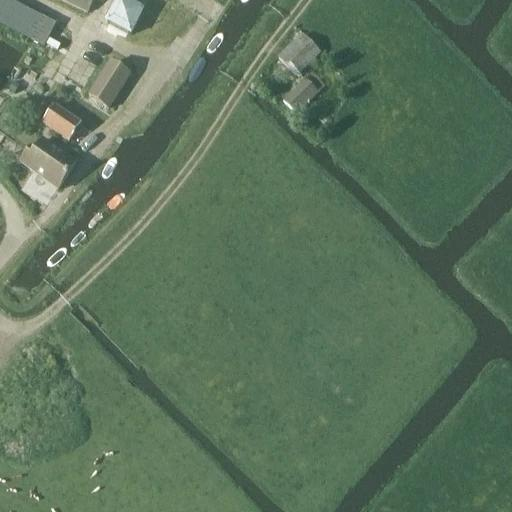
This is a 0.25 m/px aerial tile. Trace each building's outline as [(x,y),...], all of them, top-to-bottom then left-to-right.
[(55,26),(3,0),(0,0),(0,25),(44,48),(55,26)] [(59,0),(87,13),(92,0),(59,0)] [(117,0),(105,25),(131,37),(145,11),(120,0),(117,0)] [(296,79),(321,55),(300,34),(275,58),(296,79)] [(46,46),(57,51),(60,46),(49,40),(46,46)] [(87,97),(108,111),(130,76),(110,63),(87,97)] [(20,83),(25,86),(29,80),(24,76),(20,83)] [(295,116),(319,94),(305,80),(281,101),(295,116)] [(42,126),(68,143),(81,125),(54,107),(42,126)] [(19,167),(58,192),(76,164),(42,142),(32,157),(28,154),(19,167)]
